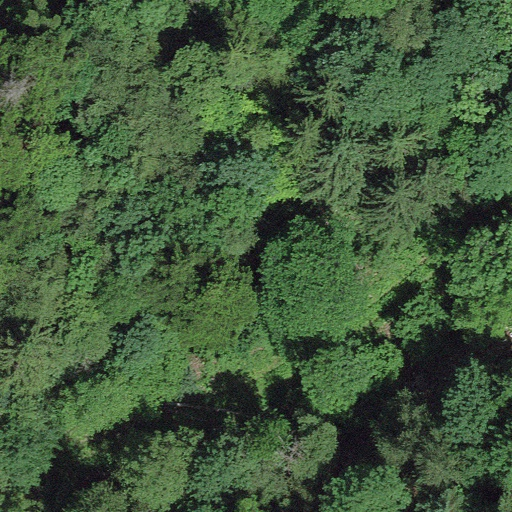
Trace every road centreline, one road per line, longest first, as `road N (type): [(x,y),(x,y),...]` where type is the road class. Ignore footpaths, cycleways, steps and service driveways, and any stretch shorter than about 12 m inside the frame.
road 1 (track): [(511,209),(322,383),(160,511)]
road 2 (track): [(383,511),(511,416)]
